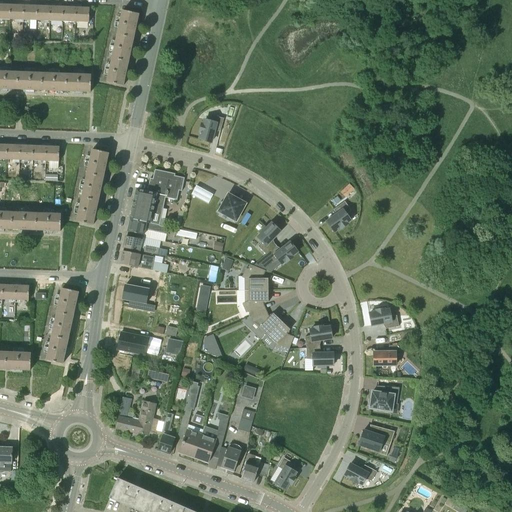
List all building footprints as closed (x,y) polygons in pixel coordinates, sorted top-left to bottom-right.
[(0,19),(10,20),(11,5),(0,5),(0,19)] [(23,21),(24,6),(11,5),(10,20),(23,21)] [(36,21),(37,6),(24,6),(23,21),(36,21)] [(49,22),(50,7),(37,6),(36,21),(49,22)] [(62,22),(63,7),(50,7),(49,22),(62,22)] [(75,23),(76,8),(63,7),(62,22),(75,23)] [(76,8),(75,23),(89,23),(90,8),(76,8)] [(117,35),(133,39),(139,15),(122,11),(117,35)] [(117,35),(112,59),(128,62),(133,39),(117,35)] [(128,62),(112,59),(106,83),(123,86),(128,62)] [(0,72),(0,89),(18,90),(19,73),(0,72)] [(19,73),(18,90),(43,91),(43,74),(19,73)] [(43,74),(43,91),(67,92),(67,75),(43,74)] [(67,75),(67,92),(91,92),(91,75),(67,75)] [(201,124),(199,132),(201,133),(199,140),(211,143),(214,130),(220,132),(224,119),(213,116),(210,121),(205,120),(203,125),(201,124)] [(19,160),(20,146),(7,145),(6,160),(19,160)] [(20,146),(19,160),(32,161),(33,146),(20,146)] [(45,161),(46,147),(33,146),(32,161),(45,161)] [(59,147),(46,147),(45,161),(59,162),(59,147)] [(87,174),(104,177),(109,153),(92,150),(87,174)] [(23,161),(23,178),(33,179),(34,162),(23,161)] [(154,225),(159,226),(165,198),(177,200),(179,191),(181,191),(184,178),(174,176),(175,174),(154,169),(152,179),(150,178),(147,192),(136,189),(130,219),(142,222),(154,225)] [(87,174),(82,197),(98,201),(104,177),(87,174)] [(192,194),(197,197),(201,188),(196,185),(192,194)] [(228,194),(218,212),(236,221),(246,204),(228,194)] [(341,201),(337,196),(331,200),(335,205),(341,201)] [(98,201),(82,197),(76,221),(93,225),(98,201)] [(337,214),(326,222),(333,232),(339,227),(341,229),(347,224),(346,222),(350,220),(346,215),(351,210),(344,202),(333,210),(337,214)] [(0,228),(11,229),(12,212),(0,211),(0,228)] [(180,228),(184,212),(179,211),(175,227),(180,228)] [(35,230),(36,213),(12,212),(11,229),(35,230)] [(36,213),(35,230),(60,231),(61,214),(36,213)] [(142,222),(130,219),(127,232),(142,235),(144,228),(153,230),(152,231),(168,234),(169,228),(154,225),(142,222)] [(266,254),(276,245),(271,240),(280,231),(272,223),(267,228),(265,227),(259,233),(261,234),(257,238),(262,242),(258,247),(266,254)] [(197,234),(177,230),(176,235),(196,239),(197,234)] [(124,248),(157,256),(166,257),(167,250),(159,248),(159,249),(144,246),(143,249),(139,248),(141,240),(126,237),(124,248)] [(221,252),(224,243),(215,241),(213,250),(221,252)] [(276,245),(266,254),(273,263),(278,260),(281,264),(285,261),(286,263),(293,258),(292,256),(297,252),(290,243),(280,251),(276,245)] [(151,270),(153,263),(138,260),(139,255),(123,251),(120,264),(151,270)] [(165,272),(166,265),(157,263),(156,270),(165,272)] [(249,290),(268,290),(268,278),(263,278),(263,276),(266,271),(250,264),(248,270),(246,269),(243,277),(248,279),(249,290)] [(215,283),(218,267),(210,265),(208,275),(209,276),(208,281),(215,283)] [(15,300),(16,286),(3,285),(2,299),(15,300)] [(149,289),(125,285),(122,299),(146,304),(149,289)] [(16,286),(15,300),(29,300),(29,286),(16,286)] [(57,312),(73,316),(79,292),(62,288),(57,312)] [(268,302),(268,290),(249,290),(249,302),(243,304),(247,312),(248,311),(251,316),(266,310),(264,304),(263,302),(268,302)] [(207,302),(197,301),(195,310),(205,312),(207,302)] [(376,312),(369,314),(371,325),(384,323),(385,329),(398,326),(396,316),(390,316),(389,310),(384,311),(384,309),(376,310),(376,312)] [(268,336),(282,321),(273,313),(270,317),(269,315),(266,310),(251,316),(253,322),(262,319),(265,322),(259,327),(268,336)] [(57,312),(52,336),(68,339),(73,316),(57,312)] [(198,332),(201,318),(191,315),(188,329),(198,332)] [(288,352),(294,337),(288,334),(287,333),(290,330),(282,321),(268,336),(276,344),(274,349),(282,352),(282,350),(288,352)] [(163,334),(164,328),(157,326),(155,333),(163,334)] [(177,328),(167,326),(165,334),(175,336),(177,328)] [(306,348),(320,347),(319,340),(332,338),(330,327),(323,328),(323,326),(314,327),(315,329),(310,330),(311,336),(305,337),(306,348)] [(148,338),(121,332),(117,349),(145,355),(148,338)] [(68,339),(52,336),(46,360),(63,364),(68,339)] [(183,342),(169,339),(167,352),(179,354),(183,342)] [(389,352),(374,352),(374,366),(382,366),(382,367),(383,369),(387,369),(388,367),(388,366),(395,366),(395,355),(401,355),(401,345),(389,346),(389,352)] [(218,346),(203,351),(223,359),(218,346)] [(320,347),(306,348),(307,359),(313,360),(313,365),(318,365),(318,367),(326,367),(326,365),(333,365),(333,354),(320,354),(320,347)] [(7,352),(6,369),(30,370),(31,353),(7,352)] [(248,372),(250,366),(246,364),(242,363),(240,369),(243,370),(248,372)] [(255,366),(252,372),(258,375),(261,370),(255,366)] [(138,380),(141,369),(134,367),(133,367),(130,378),(138,380)] [(169,380),(170,372),(151,368),(149,376),(158,378),(159,377),(169,380)] [(190,382),(181,380),(180,388),(188,389),(190,382)] [(187,428),(187,430),(179,453),(182,454),(184,450),(187,451),(186,454),(194,457),(201,436),(201,435),(203,430),(188,425),(192,410),(193,410),(199,387),(197,386),(198,383),(191,382),(180,426),(187,428)] [(244,395),(254,398),(257,387),(246,385),(244,395)] [(372,391),(370,408),(392,411),(393,403),(397,404),(399,388),(377,386),(377,387),(379,387),(378,392),(372,391)] [(123,399),(116,428),(148,435),(148,432),(155,433),(158,421),(151,419),(154,405),(144,402),(139,422),(126,419),(130,400),(123,399)] [(249,432),(255,412),(243,409),(238,429),(249,432)] [(168,433),(174,414),(167,412),(160,434),(163,435),(158,450),(169,454),(175,438),(167,436),(168,433)] [(203,430),(201,435),(201,436),(194,457),(202,460),(203,457),(206,458),(205,462),(208,463),(213,450),(219,453),(227,422),(220,420),(218,430),(207,427),(204,429),(203,430)] [(390,446),(395,431),(371,425),(368,432),(364,430),(359,445),(379,452),(382,443),(390,446)] [(0,447),(0,467),(3,467),(4,464),(11,464),(12,448),(0,447)] [(228,448),(221,468),(228,470),(227,474),(232,475),(233,472),(234,472),(241,452),(228,448)] [(256,474),(267,477),(270,465),(260,462),(261,458),(255,456),(248,454),(241,479),(253,483),(256,474)] [(283,470),(275,484),(285,490),(289,484),(291,485),(295,477),(294,476),(296,472),(292,470),(295,465),(284,458),(278,467),(283,470)] [(350,464),(344,475),(351,478),(350,480),(357,484),(358,482),(363,484),(365,479),(371,481),(376,472),(364,465),(362,470),(350,464)] [(140,511),(143,511),(151,493),(118,478),(109,498),(140,511)] [(143,511),(183,511),(185,508),(151,493),(143,511)]
